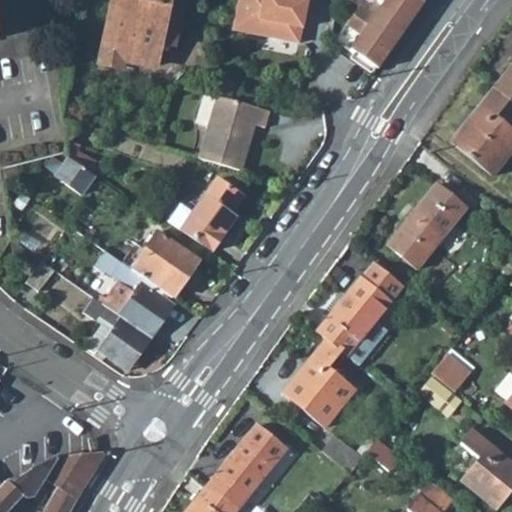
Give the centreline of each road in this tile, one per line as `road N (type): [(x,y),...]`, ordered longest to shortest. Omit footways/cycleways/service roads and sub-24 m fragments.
road 1 (tertiary): [(155,429),(245,326),(469,0)]
road 2 (residential): [(0,332),(155,429)]
